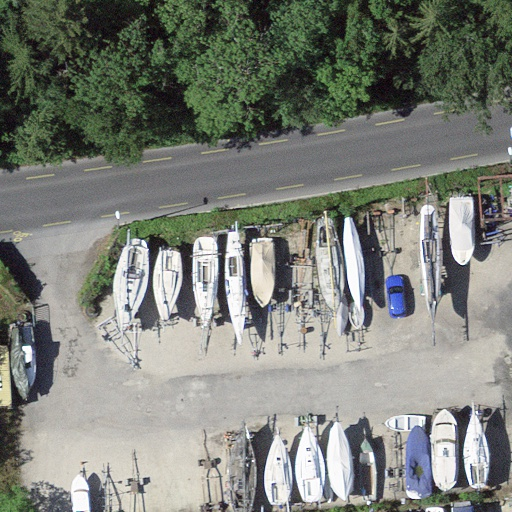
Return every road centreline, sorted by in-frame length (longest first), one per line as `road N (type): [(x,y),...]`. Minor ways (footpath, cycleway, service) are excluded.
road 1 (track): [(43,201),(61,370),(77,399),(103,407),(492,376),(511,284)]
road 2 (tertiary): [(0,207),(511,121)]
road 3 (track): [(61,370),(69,511)]
